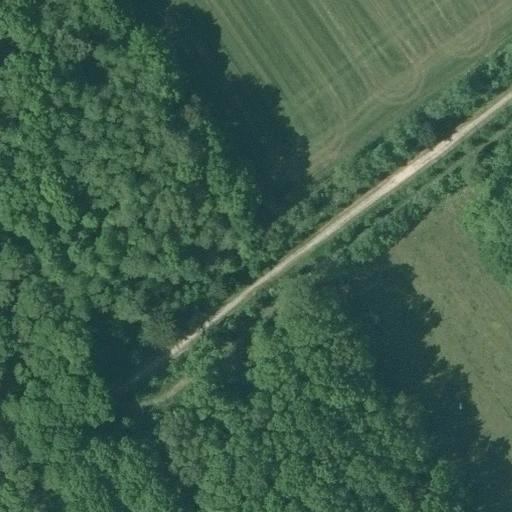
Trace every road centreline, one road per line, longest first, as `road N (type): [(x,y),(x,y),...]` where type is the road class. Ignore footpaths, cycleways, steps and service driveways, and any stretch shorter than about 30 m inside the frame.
road 1 (track): [(69,423),(511,90)]
road 2 (track): [(511,123),(297,281),(171,391),(92,408)]
road 3 (track): [(0,366),(95,511)]
road 4 (track): [(69,423),(0,318)]
